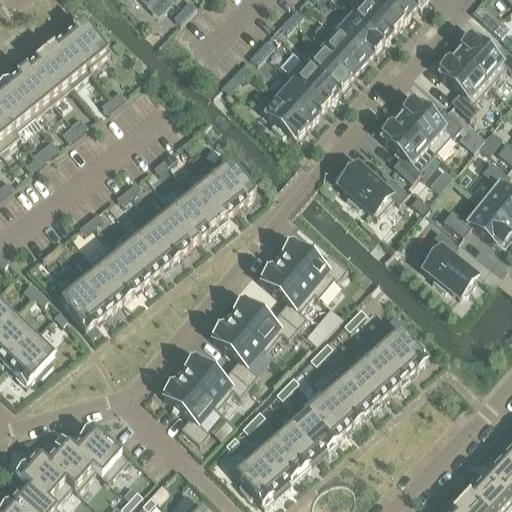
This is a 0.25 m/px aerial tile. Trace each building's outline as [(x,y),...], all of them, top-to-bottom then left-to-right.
[(126,0),(127,0),(133,0),(146,13),(159,0),(126,0)] [(323,0),(310,0),(309,1),(316,9),(324,0),(323,0)] [(411,20),(388,0),(372,0),(365,8),(396,36),(411,20)] [(426,3),(422,0),(388,0),(411,20),(416,14),(419,17),(427,7),(424,5),(426,3)] [(511,0),(501,0),(511,12),(511,0)] [(189,7),(180,16),(188,22),(196,14),(189,7)] [(396,36),(365,8),(351,23),(351,24),(382,52),(396,36)] [(180,16),(172,24),(179,31),(188,22),(180,16)] [(295,16),(287,24),(294,31),(302,23),(295,16)] [(382,52),(351,24),(351,23),(344,17),(329,34),(332,37),(333,37),(367,68),(373,62),(376,65),(384,55),(381,53),(382,52)] [(488,21),(482,28),(491,36),(496,30),(497,29),(488,21)] [(287,24),(279,32),(286,40),(294,31),(287,24)] [(72,38),(62,46),(87,77),(86,77),(88,80),(109,64),(79,27),(77,29),(69,35),(72,38)] [(496,30),(491,36),(499,44),(506,37),(497,29),(496,30)] [(367,68),(333,37),(332,37),(318,53),(321,57),(322,56),(353,84),(367,68)] [(460,56),(454,62),(489,93),(505,75),(510,79),(511,77),(511,63),(500,53),(492,62),(471,44),(470,45),(466,42),(456,52),(460,56)] [(62,46),(43,61),(68,92),(69,91),(86,77),(87,77),(62,46)] [(266,47),(257,56),(265,63),(273,54),(266,47)] [(257,56),(249,65),(256,72),(265,63),(257,56)] [(353,84),(322,56),(321,57),(308,71),(308,72),(339,100),(339,99),(342,102),(350,92),(348,90),(353,84)] [(43,61),(24,76),(52,111),(53,110),(72,95),(69,91),(68,92),(43,61)] [(445,65),(435,76),(439,79),(438,81),(458,99),(450,109),(469,126),(478,116),(473,111),(489,93),(454,62),(448,68),(445,65)] [(339,100),(308,72),(308,71),(301,65),(286,82),(324,116),(339,100)] [(243,72),(234,80),(242,87),(250,79),(243,72)] [(7,90),(6,91),(34,126),(52,111),(24,76),(7,90)] [(324,116),(286,82),(271,98),(275,102),(275,101),(310,132),(324,116)] [(0,122),(15,141),(16,140),(34,126),(6,91),(7,90),(4,87),(0,90),(0,122)] [(119,98),(110,105),(115,111),(124,104),(119,98)] [(310,132),(275,101),(275,102),(260,118),(273,130),(270,133),(282,144),(285,140),(294,149),(296,147),(299,150),(307,141),(304,138),(310,132)] [(110,105),(100,113),(105,119),(115,111),(110,105)] [(452,145),(461,134),(442,117),(434,127),(413,108),(412,109),(408,106),(399,117),(402,120),(397,126),(435,160),(450,143),(452,145)] [(0,122),(0,159),(19,144),(16,140),(15,141),(0,122)] [(79,125),(70,132),(72,135),(77,141),(87,134),(79,125)] [(435,160),(397,126),(391,133),(387,130),(377,140),(381,144),(380,145),(401,164),(392,173),(411,190),(420,180),(418,179),(435,160)] [(72,135),(63,143),(68,149),(77,141),(72,135)] [(190,145),(181,152),(186,158),(195,151),(190,145)] [(511,154),(506,150),(497,161),(511,172),(511,154)] [(38,157),(32,162),(35,165),(40,171),(46,167),(38,157)] [(172,160),(162,167),(167,173),(177,166),(172,160)] [(35,165),(25,173),(30,179),(40,171),(35,165)] [(162,167),(153,175),(158,181),(167,173),(162,167)] [(226,168),(207,184),(235,219),(254,203),(229,172),(226,168)] [(493,189),(478,208),(511,235),(511,203),(502,195),(510,185),(490,170),(482,180),(493,189)] [(341,188),(338,191),(349,201),(345,205),(358,216),(361,212),(376,225),(393,206),(398,211),(407,201),(388,184),(379,194),(355,172),(353,175),(348,174),(339,184),(341,188)] [(207,184),(188,199),(218,236),(228,228),(226,225),(235,219),(207,184)] [(7,188),(0,193),(0,198),(2,202),(12,194),(7,188)] [(134,190),(125,197),(130,204),(139,196),(134,190)] [(125,197),(116,205),(121,211),(130,204),(125,197)] [(170,213),(169,214),(197,249),(205,242),(208,245),(218,236),(188,199),(187,200),(170,213)] [(451,218),(443,228),(462,244),(470,234),(498,256),(499,255),(503,258),(511,246),(508,244),(511,239),(511,235),(478,208),(462,227),(451,218)] [(167,209),(147,226),(153,233),(179,264),(197,249),(169,214),(170,213),(167,209)] [(97,220),(88,227),(93,234),(102,226),(97,220)] [(88,227),(78,235),(83,241),(93,234),(88,227)] [(136,247),(135,248),(160,279),(179,264),(153,233),(147,238),(136,247)] [(435,253),(419,273),(434,285),(431,289),(444,299),(447,296),(459,305),(461,302),(466,302),(474,292),(473,287),(475,285),(450,264),(458,254),(438,238),(430,249),(435,253)] [(115,259),(114,260),(141,294),(160,279),(135,248),(136,247),(133,244),(130,247),(115,259)] [(60,250),(50,258),(55,264),(65,256),(60,250)] [(292,251),(276,270),(314,302),(313,303),(317,306),(334,285),(338,288),(346,279),(327,263),(319,273),(292,251)] [(102,262),(91,270),(123,309),(141,294),(114,260),(115,259),(111,255),(102,262)] [(50,258),(41,265),(46,271),(55,264),(50,258)] [(91,270),(73,285),(104,324),(123,309),(91,270)] [(276,270),(260,289),(286,311),(278,321),(297,337),(305,326),(298,320),(313,303),(314,302),(276,270)] [(73,285),(53,301),(69,321),(85,340),(104,324),(73,285)] [(30,290),(22,298),(31,307),(33,304),(39,298),(30,290)] [(39,298),(33,304),(42,312),(48,306),(39,298)] [(0,307),(0,338),(12,326),(13,327),(16,323),(0,307)] [(244,309),(228,328),(262,357),(261,357),(265,360),(281,342),(288,348),(297,337),(278,321),(270,331),(244,309)] [(329,315),(305,344),(315,352),(342,325),(329,315)] [(360,316),(351,324),(357,330),(366,321),(360,316)] [(59,318),(53,323),(61,333),(67,328),(59,318)] [(351,324),(343,333),(349,338),(357,330),(351,324)] [(12,326),(0,338),(0,374),(1,376),(4,373),(5,374),(32,345),(13,327),(12,326)] [(228,328),(212,347),(237,369),(229,379),(248,394),(257,384),(246,375),(261,357),(262,357),(228,328)] [(376,353),(379,356),(380,356),(406,386),(407,385),(415,378),(425,370),(417,360),(420,357),(409,345),(406,348),(395,336),(376,353)] [(32,345),(5,374),(14,383),(25,394),(38,381),(41,384),(53,372),(49,369),(53,365),(32,345)] [(332,353),(326,348),(318,356),(324,362),(332,353)] [(380,356),(379,356),(362,372),(388,402),(397,393),(400,396),(409,388),(407,385),(406,386),(380,356)] [(318,359),(309,367),(315,373),(323,364),(318,359)] [(195,366),(179,385),(213,414),(212,415),(216,418),(232,399),(239,405),(248,394),(229,379),(221,388),(195,366)] [(388,402),(362,372),(359,374),(356,370),(341,383),(340,384),(370,417),(369,418),(371,421),(381,413),(378,410),(388,402)] [(340,384),(341,383),(338,379),(318,397),(325,404),(325,403),(352,433),(361,426),(360,425),(369,418),(370,417),(340,384)] [(292,384),(284,393),(289,398),(298,390),(292,384)] [(179,385),(163,405),(189,427),(180,437),(199,452),(208,442),(197,433),(212,415),(213,414),(179,385)] [(284,393),(275,401),(281,407),(289,398),(284,393)] [(325,403),(325,404),(307,419),(333,449),(334,448),(351,434),(352,433),(325,403)] [(263,424),(257,418),(249,427),(255,432),(263,424)] [(333,449),(307,419),(289,435),(315,465),(324,457),(327,460),(337,451),(334,448),(333,449)] [(246,441),(255,432),(249,427),(240,435),(246,441)] [(80,448),(72,457),(71,458),(95,479),(95,480),(107,491),(127,469),(90,436),(88,437),(86,435),(78,444),(81,446),(79,447),(80,448)] [(315,465),(289,435),(272,450),(271,450),(300,483),(310,474),(307,472),(315,465)] [(233,444),(225,452),(231,458),(239,449),(233,444)] [(271,450),(272,450),(269,446),(250,463),(279,496),(287,489),(290,492),(300,483),(271,450)] [(71,458),(72,457),(62,448),(54,458),(54,459),(44,469),(44,470),(72,495),(71,495),(76,500),(95,480),(95,479),(71,458)] [(511,452),(499,466),(511,477),(511,452)] [(279,496),(250,463),(248,464),(240,455),(225,468),(233,477),(231,479),(241,491),(238,494),(249,506),(252,503),(259,511),(267,511),(273,507),(270,504),(279,496)] [(44,470),(44,469),(35,461),(25,474),(24,473),(16,483),(25,491),(49,511),(56,511),(71,495),(72,495),(44,470)] [(511,477),(499,466),(483,484),(511,510),(511,477)] [(511,511),(511,510),(483,484),(467,501),(479,511),(511,511)] [(49,511),(25,491),(8,511),(7,510),(7,511),(49,511)] [(160,492),(149,504),(158,511),(169,500),(160,492)] [(136,498),(127,507),(132,511),(134,511),(142,504),(136,498)] [(479,511),(467,501),(456,511),(479,511)]
